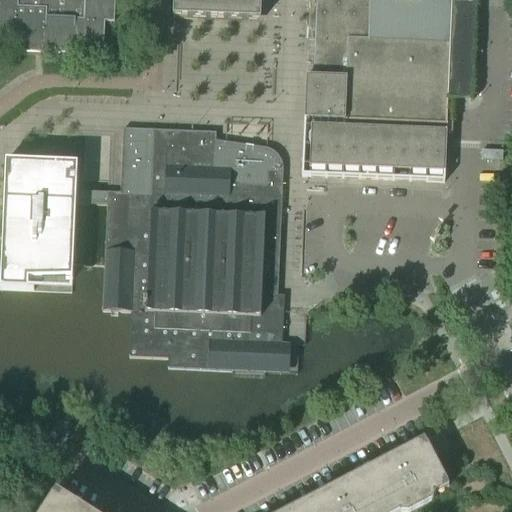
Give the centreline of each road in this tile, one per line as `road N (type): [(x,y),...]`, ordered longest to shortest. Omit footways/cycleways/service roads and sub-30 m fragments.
road 1 (residential): [(212,511),(500,359)]
road 2 (residential): [(0,436),(33,438),(148,511)]
